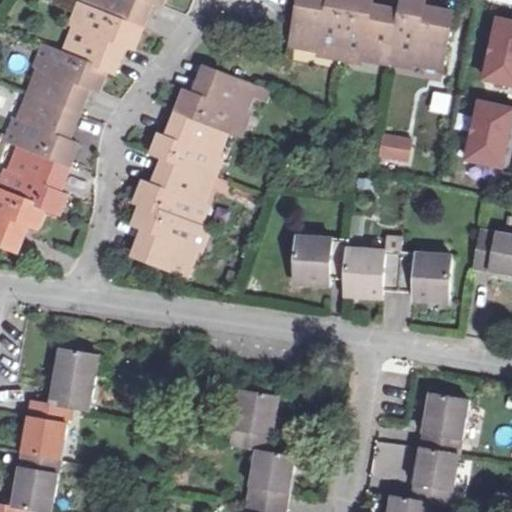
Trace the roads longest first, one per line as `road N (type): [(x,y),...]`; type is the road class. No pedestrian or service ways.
road 1 (residential): [(218,0),(115,129),(109,210),(80,301)]
road 2 (residential): [(80,301),(374,347)]
road 3 (residential): [(374,347),(346,511)]
road 4 (residential): [(374,347),(511,370)]
